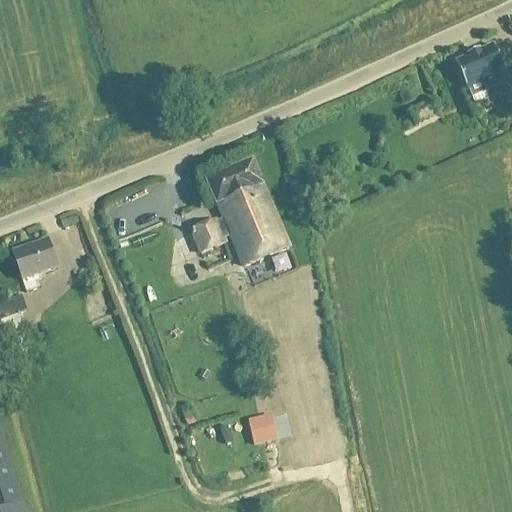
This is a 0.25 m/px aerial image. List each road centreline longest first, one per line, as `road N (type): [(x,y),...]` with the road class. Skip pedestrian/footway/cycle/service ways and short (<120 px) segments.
road 1 (unclassified): [(0,228),(511,6)]
road 2 (track): [(78,195),(192,486),(214,497),(272,483)]
